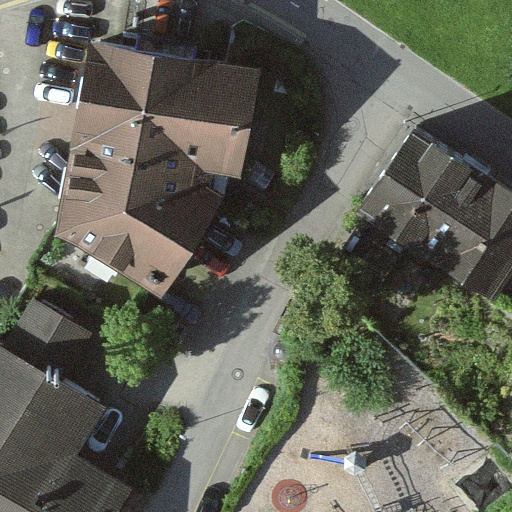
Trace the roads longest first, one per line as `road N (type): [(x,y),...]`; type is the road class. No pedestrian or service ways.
road 1 (residential): [(394,76),(252,330),(175,511)]
road 2 (tertiary): [(511,154),(394,76)]
road 3 (tertiary): [(394,76),(285,0)]
